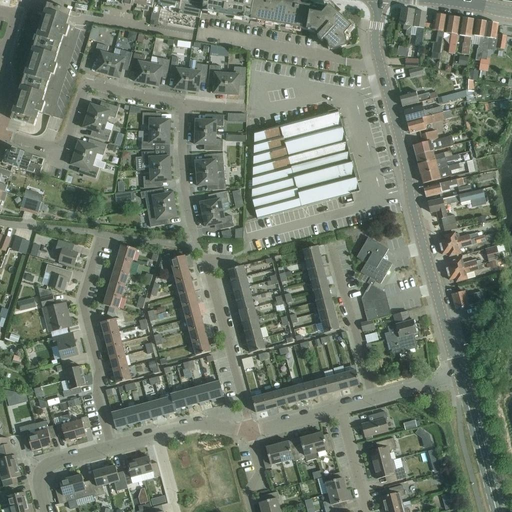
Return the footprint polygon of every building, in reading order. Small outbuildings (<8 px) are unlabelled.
[(153,8),(152,9),(153,9),(155,0),(104,0),(123,4),(122,6),(132,8),(132,5),(145,8),(145,6),(153,8)] [(204,0),(155,0),(153,9),(151,20),(159,22),(162,4),(181,7),(179,14),(201,18),(202,11),(203,9),(204,5),(204,1),(205,0),(204,0)] [(251,18),(254,0),(204,0),(205,0),(204,1),(204,5),(203,9),(202,11),(225,16),(225,15),(228,16),(251,20),(251,18)] [(254,0),(251,18),(251,20),(279,26),(284,1),(276,0),(254,0)] [(292,3),(284,1),(279,26),(308,31),(308,30),(313,7),(302,5),(300,2),(303,0),(302,0),(294,0),(293,2),(292,3)] [(44,114),(45,110),(64,116),(90,35),(71,29),(71,27),(67,26),(71,12),(48,4),(38,36),(37,35),(35,42),(36,42),(36,43),(34,43),(32,50),(33,50),(30,62),(26,74),(25,74),(23,80),(24,81),(23,81),(22,81),(20,88),(21,88),(13,112),(10,118),(12,119),(11,120),(35,127),(39,113),(44,114)] [(316,7),(313,7),(308,30),(316,31),(319,34),(322,31),(323,32),(318,38),(322,42),(328,36),(329,38),(326,41),(329,43),(331,51),(346,46),(343,35),(352,26),(355,29),(335,10),(324,5),(316,4),(316,7)] [(414,11),(402,10),(400,25),(404,25),(403,30),(407,31),(406,36),(411,37),(411,35),(414,11)] [(414,11),(411,35),(417,36),(415,46),(421,47),(423,33),(424,29),(425,23),(426,13),(417,12),(414,11)] [(425,23),(424,29),(433,30),(438,31),(436,42),(433,42),(431,53),(431,58),(440,60),(440,54),(447,16),(435,15),(434,25),(425,23)] [(188,25),(197,25),(197,17),(188,17),(188,25)] [(460,19),(449,17),(446,34),(452,35),(449,53),(455,54),(456,47),(460,19)] [(474,21),(462,19),(460,36),(465,37),(464,44),(462,55),(469,56),(474,21)] [(481,61),(487,23),(476,21),(474,36),(480,37),(478,49),(476,61),(481,61)] [(498,49),(504,50),(507,36),(499,35),(497,35),(498,25),(487,23),(481,61),(486,61),(488,49),(498,51),(498,49)] [(134,43),(136,35),(129,33),(127,41),(134,43)] [(108,75),(113,56),(107,54),(109,47),(98,44),(94,57),(100,59),(96,72),(108,75)] [(409,48),(400,46),(398,56),(407,57),(409,48)] [(113,56),(108,75),(120,79),(120,78),(123,65),(129,67),(133,54),(121,51),(119,58),(113,56)] [(147,84),(151,65),(144,64),(146,56),(134,54),(132,67),(138,68),(135,82),(135,81),(134,82),(147,84)] [(469,57),(460,56),(459,65),(467,67),(468,60),(469,57)] [(186,91),(189,71),(178,70),(179,58),(172,57),(170,75),(176,76),(175,89),(174,89),(186,91)] [(151,65),(147,84),(159,87),(159,86),(161,73),(167,74),(170,61),(159,59),(157,66),(151,65)] [(190,61),(189,71),(186,91),(199,92),(198,92),(200,78),(206,79),(208,66),(196,64),(197,62),(190,61)] [(226,95),(227,75),(221,74),(221,67),(210,66),(209,80),(215,80),(214,93),(214,94),(226,95)] [(234,75),(227,75),(226,95),(239,95),(238,95),(239,81),(245,82),(246,68),(234,68),(234,75)] [(411,78),(424,74),(422,68),(409,72),(411,78)] [(471,71),(469,80),(474,80),(477,81),(479,72),(471,71)] [(438,98),(436,93),(429,95),(429,93),(417,97),(416,91),(400,96),(403,107),(438,98)] [(466,91),(438,98),(439,104),(467,97),(466,91)] [(511,109),(511,100),(486,104),(486,111),(498,111),(498,110),(511,109)] [(91,105),(87,117),(106,123),(108,117),(116,119),(119,108),(106,104),(104,110),(92,106),(92,105),(91,105)] [(404,111),(407,122),(443,113),(442,109),(441,107),(424,112),(422,106),(404,111)] [(253,184),(252,198),(258,219),(316,204),(351,194),(360,192),(357,181),(349,153),(345,138),(338,110),(330,113),(277,127),(268,129),(258,132),(255,133),(254,163),(253,179),(253,184)] [(451,111),(443,113),(445,119),(452,117),(451,111)] [(443,113),(407,122),(410,134),(425,130),(424,124),(445,119),(443,113)] [(150,132),(170,133),(170,120),(156,120),(156,114),(143,114),(142,125),(150,125),(150,132)] [(196,133),(216,133),(216,127),(224,127),(224,116),(210,115),(210,121),(197,121),(197,120),(196,120),(196,133)] [(106,123),(87,117),(84,129),(84,128),(97,132),(95,138),(108,142),(112,131),(104,129),(106,123)] [(438,140),(436,131),(421,135),(423,144),(413,146),(438,140)] [(170,133),(150,132),(150,138),(142,138),(142,150),(155,150),(156,144),(169,145),(170,133)] [(196,133),(195,145),(196,145),(209,145),(209,151),(223,152),(223,140),(216,140),(216,133),(196,133)] [(438,140),(413,146),(416,156),(433,152),(454,146),(452,137),(438,140)] [(79,142),(75,154),(94,160),(96,154),(104,156),(107,145),(94,141),(92,147),(80,143),(80,142),(79,142)] [(8,152),(4,164),(13,167),(39,175),(42,168),(30,164),(33,156),(25,153),(18,151),(13,149),(12,153),(8,152)] [(151,170),(171,169),(170,156),(169,156),(169,157),(156,158),(155,152),(142,153),(143,164),(150,164),(151,170)] [(434,156),(433,152),(416,156),(418,165),(445,158),(444,154),(434,156)] [(94,160),(75,154),(72,166),(72,165),(85,170),(83,175),(96,179),(100,169),(92,166),(94,160)] [(197,162),(196,162),(197,174),(220,172),(225,172),(224,166),(223,154),(209,155),(210,161),(197,162)] [(458,155),(452,156),(445,158),(418,165),(421,174),(446,168),(444,163),(459,159),(458,155)] [(473,161),(466,162),(469,173),(475,172),(473,161)] [(446,168),(421,174),(423,184),(441,179),(450,177),(449,172),(460,169),(459,164),(446,168)] [(0,190),(5,192),(7,186),(0,183),(0,181),(1,180),(2,175),(4,176),(9,178),(11,172),(0,168),(0,190)] [(171,169),(151,170),(151,177),(143,177),(144,189),(158,188),(157,182),(171,181),(171,182),(171,169)] [(220,172),(197,174),(198,187),(199,187),(199,186),(212,185),(213,191),(226,190),(225,179),(225,172),(220,172)] [(426,198),(427,198),(442,194),(441,189),(457,185),(458,187),(464,185),(462,179),(424,188),(426,198)] [(464,185),(458,187),(460,194),(471,191),(470,184),(464,185)] [(148,210),(175,205),(173,193),(172,193),(172,194),(159,196),(158,190),(141,193),(142,199),(146,198),(148,210)] [(458,229),(457,224),(455,216),(447,217),(444,206),(460,202),(461,203),(471,201),(472,208),(486,204),(483,190),(428,203),(431,214),(437,212),(439,220),(442,219),(445,232),(458,229)] [(201,203),(203,215),(223,211),(222,205),(229,203),(227,192),(213,195),(214,201),(201,203)] [(24,198),(22,206),(20,209),(38,215),(39,210),(42,211),(44,204),(24,198)] [(175,205),(148,210),(151,228),(164,226),(163,220),(176,217),(176,218),(177,218),(175,205)] [(223,211),(203,215),(206,228),(207,228),(206,227),(219,224),(221,230),(234,227),(232,216),(224,218),(223,211)] [(445,240),(439,241),(441,248),(471,240),(475,239),(479,238),(478,234),(470,236),(469,235),(460,238),(459,234),(455,234),(455,233),(444,236),(445,240)] [(0,249),(6,252),(11,239),(3,236),(0,244),(0,249)] [(484,236),(479,238),(475,239),(471,240),(441,248),(442,255),(449,253),(450,257),(461,254),(459,249),(485,241),(484,236)] [(31,241),(16,237),(12,249),(27,254),(31,241)] [(369,238),(357,258),(366,263),(361,273),(369,277),(371,279),(376,282),(381,285),(387,275),(391,267),(393,265),(387,261),(388,260),(387,256),(385,255),(389,250),(369,238)] [(75,267),(79,253),(73,252),(75,245),(59,241),(55,254),(61,256),(59,262),(75,267)] [(34,243),(31,255),(37,256),(40,245),(34,243)] [(118,258),(133,262),(136,250),(122,245),(118,258)] [(306,261),(321,257),(318,246),(303,250),(306,261)] [(496,247),(485,250),(489,262),(498,260),(496,253),(497,253),(496,247)] [(174,272),(188,268),(185,256),(170,260),(174,272)] [(321,257),(306,261),(308,272),(323,268),(321,257)] [(133,262),(118,258),(115,270),(129,274),(133,262)] [(447,274),(482,264),(480,259),(476,260),(463,264),(462,259),(451,262),(452,265),(446,267),(447,274)] [(482,264),(447,274),(449,281),(455,279),(456,283),(476,277),(474,272),(483,270),(482,264)] [(45,273),(43,279),(49,281),(48,286),(64,291),(67,283),(70,284),(73,273),(48,265),(45,273)] [(231,281),(246,277),(244,266),(229,270),(231,281)] [(192,280),(188,268),(174,272),(177,284),(192,280)] [(323,268),(308,272),(311,282),(326,278),(323,268)] [(129,274),(115,270),(111,281),(126,286),(129,274)] [(246,277),(231,281),(234,291),(249,287),(246,277)] [(326,278),(311,282),(314,292),(329,288),(326,278)] [(192,280),(177,284),(180,296),(195,292),(192,280)] [(126,286),(111,281),(108,293),(122,297),(126,286)] [(364,295),(362,299),(363,305),(375,302),(387,299),(387,298),(385,293),(383,291),(382,291),(373,286),(370,284),(364,295)] [(252,298),(249,287),(234,291),(237,301),(252,298)] [(43,307),(55,304),(52,292),(38,288),(43,307)] [(331,299),(329,288),(314,292),(316,303),(331,299)] [(195,292),(180,296),(183,308),(198,304),(195,292)] [(465,296),(464,292),(453,295),(457,309),(480,303),(479,302),(484,300),(482,292),(465,296)] [(122,297),(108,293),(104,305),(118,310),(122,297)] [(21,310),(36,306),(34,298),(19,302),(21,310)] [(252,298),(237,301),(240,312),(255,308),(252,298)] [(334,309),(331,299),(316,303),(319,313),(334,309)] [(387,299),(375,302),(377,308),(388,304),(387,299)] [(375,302),(363,305),(365,311),(377,308),(375,302)] [(68,313),(65,304),(45,309),(51,332),(70,327),(66,314),(68,313)] [(198,304),(183,308),(186,320),(201,316),(198,304)] [(388,304),(377,308),(377,310),(378,313),(390,310),(388,304)] [(255,308),(240,312),(242,322),(257,318),(255,308)] [(377,308),(365,311),(365,313),(366,316),(378,313),(377,310),(377,308)] [(334,309),(319,313),(322,323),(337,319),(334,309)] [(390,310),(378,313),(380,319),(391,316),(390,310)] [(389,333),(385,334),(387,344),(389,351),(392,350),(397,349),(398,353),(407,350),(417,348),(416,344),(416,343),(415,339),(414,335),(417,334),(413,321),(410,321),(408,312),(393,315),(396,327),(388,329),(389,333)] [(378,313),(366,316),(368,322),(374,320),(380,319),(378,313)] [(204,328),(201,316),(186,320),(190,332),(204,328)] [(257,318),(242,322),(245,332),(260,328),(257,318)] [(104,336),(119,332),(116,319),(101,323),(104,336)] [(340,330),(337,319),(322,323),(325,334),(340,330)] [(374,320),(368,322),(361,324),(363,333),(376,329),(374,320)] [(208,340),(204,328),(190,332),(193,344),(208,340)] [(263,339),(260,328),(245,332),(248,343),(263,339)] [(122,344),(119,332),(104,336),(107,348),(122,344)] [(62,360),(79,355),(75,341),(74,341),(72,333),(53,338),(55,346),(58,345),(62,360)] [(20,337),(12,334),(10,339),(18,342),(20,337)] [(0,346),(7,349),(9,342),(0,339),(0,346)] [(263,339),(248,343),(251,353),(266,350),(263,339)] [(208,340),(193,344),(196,356),(211,352),(208,340)] [(125,356),(122,344),(107,348),(111,359),(125,356)] [(128,368),(125,356),(111,359),(114,371),(128,368)] [(253,356),(244,359),(247,366),(256,363),(253,356)] [(375,361),(377,369),(384,367),(382,359),(375,361)] [(67,381),(84,376),(81,367),(75,368),(74,362),(56,367),(58,373),(65,371),(67,381)] [(128,368),(114,371),(117,384),(132,380),(128,368)] [(356,371),(345,373),(349,388),(360,385),(356,371)] [(345,373),(335,376),(339,391),(349,388),(345,373)] [(84,376),(67,381),(70,390),(63,392),(65,398),(82,393),(81,388),(86,386),(84,376)] [(335,376),(325,379),(329,394),(339,391),(335,376)] [(325,379),(314,382),(318,397),(329,394),(325,379)] [(220,382),(207,385),(211,400),(224,397),(220,382)] [(318,397),(314,382),(304,385),(308,399),(318,397)] [(207,385),(195,389),(199,403),(211,400),(207,385)] [(308,399),(304,385),(294,387),(298,402),(308,399)] [(294,387),(284,390),(288,405),(298,402),(294,387)] [(26,395),(5,389),(9,406),(28,401),(26,395)] [(199,403),(195,389),(184,392),(187,407),(199,403)] [(288,405),(284,390),(273,393),(277,408),(288,405)] [(187,407),(184,392),(171,395),(172,398),(176,410),(187,407)] [(277,408),(273,393),(263,396),(267,411),(277,408)] [(267,411),(263,396),(252,399),(256,413),(267,411)] [(80,398),(68,401),(69,408),(82,405),(80,398)] [(172,398),(160,401),(164,415),(177,412),(176,410),(172,398)] [(48,402),(39,399),(41,409),(49,407),(48,402)] [(160,401),(148,404),(152,419),(164,415),(160,401)] [(66,402),(60,404),(61,410),(62,412),(68,410),(67,408),(66,402)] [(17,423),(34,419),(31,403),(13,407),(17,423)] [(152,419),(148,404),(137,407),(141,422),(152,419)] [(141,422),(137,407),(125,410),(129,425),(141,422)] [(129,425),(125,410),(112,414),(116,428),(129,425)] [(385,421),(388,420),(385,412),(373,415),(375,422),(362,425),(366,438),(388,432),(385,421)] [(61,424),(56,426),(59,437),(64,435),(66,442),(76,439),(72,423),(70,415),(60,418),(61,424)] [(82,421),(72,423),(76,439),(87,437),(85,430),(90,428),(87,417),(81,418),(82,421)] [(38,433),(42,449),(52,446),(51,439),(56,438),(53,426),(47,428),(46,422),(36,425),(38,433)] [(42,449),(38,433),(36,425),(20,429),(21,431),(21,435),(25,446),(30,445),(32,452),(42,449)] [(419,428),(415,433),(422,439),(430,436),(419,428)] [(311,436),(316,453),(327,450),(328,453),(334,451),(331,438),(325,440),(323,433),(311,436)] [(302,446),(296,447),(300,460),(306,459),(307,462),(318,459),(316,453),(311,436),(300,439),(302,446)] [(0,470),(18,466),(15,455),(10,457),(7,445),(7,442),(7,438),(0,438),(0,470)] [(373,466),(391,461),(389,453),(391,451),(397,449),(394,438),(380,442),(382,448),(369,451),(373,466)] [(289,442),(278,445),(283,462),(293,460),(294,462),(300,460),(296,447),(291,449),(289,442)] [(283,462),(278,445),(266,448),(268,455),(262,456),(266,469),(272,468),(271,465),(283,462)] [(435,449),(429,451),(432,461),(438,459),(435,449)] [(150,457),(138,460),(144,481),(161,476),(157,463),(152,465),(150,457)] [(397,468),(403,467),(400,458),(394,459),(397,468)] [(129,471),(124,472),(127,486),(144,481),(138,460),(127,463),(129,471)] [(391,461),(373,466),(377,480),(389,476),(391,483),(406,478),(404,468),(396,470),(393,468),(391,461)] [(18,466),(0,470),(0,471),(1,477),(0,477),(0,488),(19,484),(17,478),(21,477),(18,466)] [(116,466),(105,469),(109,484),(115,483),(117,492),(128,489),(127,486),(124,472),(118,474),(116,466)] [(109,484),(105,469),(93,472),(95,480),(90,481),(93,495),(94,498),(105,495),(103,486),(109,484)] [(329,494),(346,490),(343,478),(337,480),(335,474),(322,478),(324,484),(326,483),(329,494)] [(82,475),(71,478),(77,500),(93,495),(90,481),(84,483),(82,475)] [(62,489),(56,490),(60,505),(68,502),(71,510),(79,508),(77,500),(71,478),(60,481),(62,489)] [(384,508),(403,503),(401,497),(405,496),(403,486),(389,489),(391,495),(381,497),(384,508)] [(9,508),(28,503),(25,492),(15,495),(14,489),(1,492),(3,503),(8,502),(9,508)] [(331,501),(323,503),(325,511),(330,511),(331,511),(344,509),(343,503),(349,501),(346,490),(329,494),(331,501)] [(261,511),(271,511),(280,510),(277,499),(280,498),(278,492),(265,496),(266,501),(260,503),(261,511)] [(450,494),(442,496),(444,503),(452,501),(450,494)] [(315,511),(312,499),(305,501),(308,511),(315,511)] [(30,511),(28,503),(9,508),(10,511),(30,511)] [(140,511),(151,508),(150,503),(139,506),(140,511)] [(404,509),(403,503),(384,508),(385,511),(409,511),(409,508),(404,509)]
